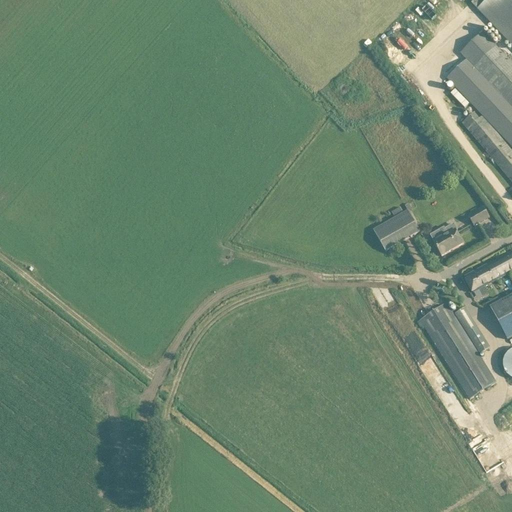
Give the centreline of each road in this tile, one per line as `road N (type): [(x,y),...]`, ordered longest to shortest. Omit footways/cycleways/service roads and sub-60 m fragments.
road 1 (track): [(326,280),(297,270),(225,292),(198,313),(156,379),(0,256)]
road 2 (track): [(165,511),(158,432),(182,367),(209,324),(235,305),(308,281),(410,279)]
